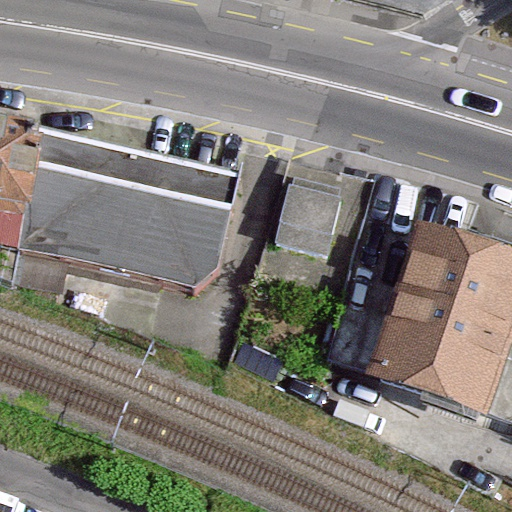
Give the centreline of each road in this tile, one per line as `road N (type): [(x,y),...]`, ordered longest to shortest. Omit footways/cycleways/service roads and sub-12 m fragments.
road 1 (primary): [(0,20),(226,58),(369,93)]
road 2 (residential): [(507,0),(369,93)]
road 3 (primary): [(369,93),(511,132)]
